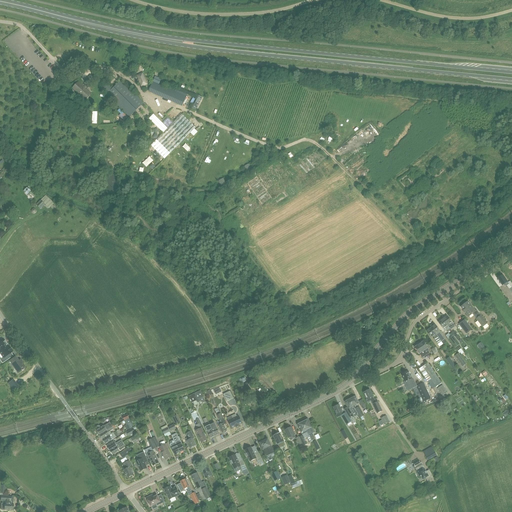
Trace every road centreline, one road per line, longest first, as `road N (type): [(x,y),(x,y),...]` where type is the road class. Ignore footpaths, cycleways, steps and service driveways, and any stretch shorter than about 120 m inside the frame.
road 1 (primary): [(61,16),(229,51),(511,80)]
road 2 (primary): [(511,70),(205,42),(61,16)]
road 3 (tertiary): [(126,491),(331,393),(358,371)]
road 4 (track): [(354,179),(308,139),(271,146),(142,93)]
road 5 (residential): [(126,491),(0,313)]
road 6 (residential): [(358,371),(370,376),(395,363),(416,320),(511,255)]
road 7 (tertiary): [(358,371),(409,311),(511,243)]
road 8 (unclassified): [(314,0),(230,16),(131,0)]
road 9 (unclassified): [(511,10),(473,19),(377,0)]
